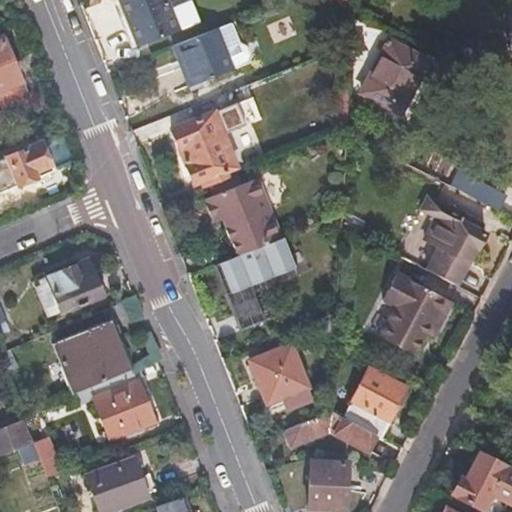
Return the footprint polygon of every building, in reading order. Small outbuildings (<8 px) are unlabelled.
[(169,6),(166,0),(119,0),(138,45),(179,29),(169,6)] [(184,0),(169,6),(179,29),(197,22),(188,0),(184,0)] [(352,0),(340,0),(352,11),(352,7),(352,0)] [(216,28),(231,64),(245,59),(247,53),(244,45),(237,42),(230,22),(216,28)] [(216,28),(172,46),(178,61),(184,59),(194,85),(232,69),(231,64),(216,28)] [(351,33),(349,62),(363,60),(364,34),(351,33)] [(402,114),(428,61),(388,39),(362,92),(402,114)] [(0,64),(14,59),(7,40),(0,42),(0,64)] [(0,111),(31,100),(14,59),(0,64),(0,111)] [(171,128),(193,183),(236,165),(214,109),(171,128)] [(44,140),(0,156),(0,191),(56,169),(44,140)] [(205,185),(210,196),(264,176),(260,164),(239,172),(205,185)] [(193,183),(195,189),(205,185),(239,172),(236,165),(193,183)] [(231,243),(236,256),(284,237),(287,236),(264,176),(210,196),(218,220),(227,217),(229,223),(224,225),(225,230),(223,231),(228,244),(231,243)] [(474,183),(467,196),(497,211),(503,198),(474,183)] [(434,216),(412,263),(455,285),(475,247),(478,248),(485,233),(469,224),(472,218),(425,194),(419,208),(434,216)] [(343,220),(339,227),(356,234),(359,228),(343,220)] [(297,267),(284,237),(236,256),(215,265),(241,330),(266,320),(252,285),(297,267)] [(91,257),(47,274),(61,310),(62,311),(105,294),(91,257)] [(429,324),(435,328),(449,302),(395,273),(381,299),(394,307),(378,336),(412,354),(422,335),(429,324)] [(61,310),(47,274),(35,279),(49,316),(61,310)] [(108,322),(103,309),(55,329),(79,390),(127,371),(115,340),(121,337),(114,320),(108,322)] [(429,339),(435,328),(429,324),(422,335),(429,339)] [(284,411),(312,400),(290,344),(249,360),(266,404),(279,398),(284,411)] [(134,368),(127,371),(79,390),(77,391),(81,403),(96,398),(109,432),(125,426),(128,432),(156,421),(138,376),(136,373),(134,368)] [(342,417),(377,435),(380,436),(406,389),(369,368),(342,417)] [(326,414),(285,430),(290,447),(331,433),(368,453),(377,435),(342,417),(331,411),(326,414)] [(0,454),(33,442),(24,420),(0,429),(0,454)] [(49,475),(62,470),(49,437),(36,442),(49,475)] [(463,472),(448,501),(469,511),(481,511),(492,492),(511,502),(511,470),(479,454),(473,467),(469,465),(465,473),(463,472)] [(134,456),(89,473),(102,511),(104,511),(150,494),(134,456)] [(346,459),(308,459),(307,509),(330,509),(330,506),(346,506),(346,459)] [(190,511),(184,495),(157,505),(160,511),(190,511)]
